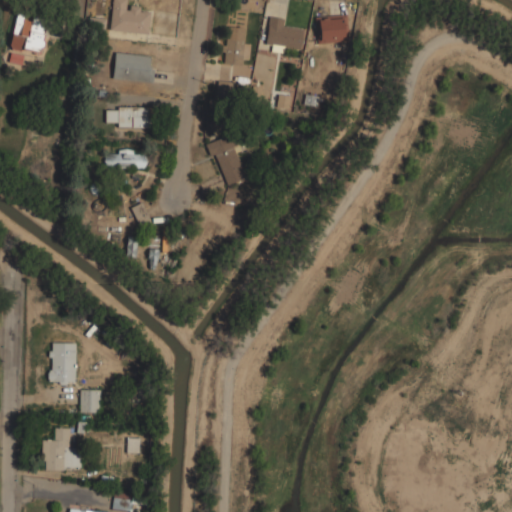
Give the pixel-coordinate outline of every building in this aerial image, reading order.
[(110,0),(108,30),(147,34),(149,10),(129,8),(129,0),(110,0)] [(8,47),(40,54),(47,19),(15,12),(8,47)] [(345,41),(345,15),(317,15),(317,41),(345,41)] [(105,18),(89,17),(87,30),(104,31),(105,18)] [(265,50),(301,52),(302,27),(284,26),(285,18),(267,17),(265,50)] [(222,62),(243,62),(243,26),(222,26),(222,62)] [(112,78),(152,79),(152,53),(113,52),(112,78)] [(216,98),(236,99),(236,82),(217,81),(216,98)] [(104,106),(104,126),(146,126),(146,106),(104,106)] [(209,142),(222,184),(244,178),(231,135),(209,142)] [(146,167),(146,149),(105,149),(105,167),(146,167)] [(132,208),(133,213),(141,210),(139,205),(132,208)] [(134,236),(125,236),(126,255),(135,255),(134,236)] [(74,383),(74,341),(47,341),(47,383),(74,383)] [(98,412),(98,388),(78,388),(78,412),(98,412)] [(41,438),(41,469),(75,469),(75,426),(51,426),(51,438),(41,438)] [(129,493),(112,493),(112,509),(129,509),(129,493)]
